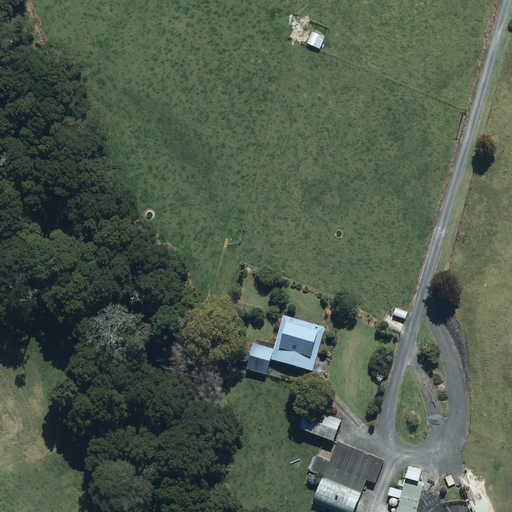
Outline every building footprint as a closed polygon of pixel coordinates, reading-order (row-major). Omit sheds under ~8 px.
[(328,36),(312,30),(308,43),(324,48),(328,36)] [(410,311),(397,307),(395,315),(407,319),(410,311)] [(255,344),(254,347),(248,369),(270,375),(274,362),(315,373),(328,327),(286,315),(276,350),(255,344)] [(302,429),(339,442),(346,420),(309,408),(302,429)] [(334,511),(356,511),(365,494),(370,480),(379,484),(388,461),(340,441),(333,460),(319,455),(307,484),(319,489),(313,503),(334,511)] [(450,511),(433,491),(423,492),(424,486),(421,486),(425,470),(409,466),(402,490),(392,487),(389,496),(401,499),(397,511),(450,511)]
